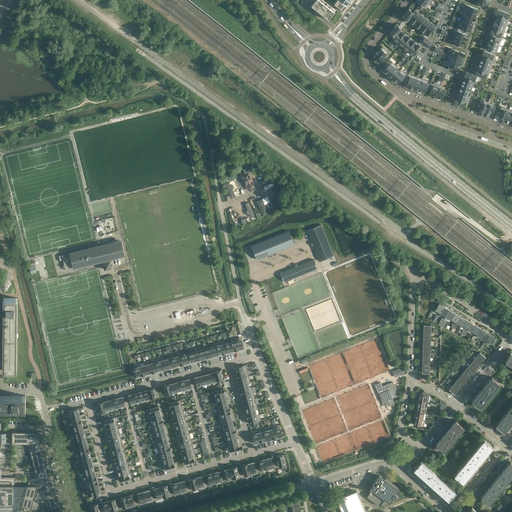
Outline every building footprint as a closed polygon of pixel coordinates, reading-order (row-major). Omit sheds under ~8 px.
[(316,0),(311,6),(320,13),(327,4),(326,3),(322,0),(316,0)] [(337,0),(336,0),(334,4),(342,10),(346,6),(337,0)] [(425,0),(416,0),(417,1),(426,8),(430,3),(425,0)] [(477,0),(476,4),(480,5),(484,7),(487,8),(488,8),(489,5),(490,2),(484,0),(477,0)] [(327,4),(320,13),(328,19),(335,10),(328,4),(327,4)] [(466,5),(464,10),(476,14),(478,9),(466,5)] [(402,17),(405,19),(407,21),(408,20),(409,18),(414,12),(409,8),(404,14),(402,16),(402,17)] [(414,12),(409,18),(411,20),(410,22),(411,22),(412,24),(413,24),(414,22),(420,14),(415,10),(414,12)] [(464,10),(462,16),(474,20),(475,17),(476,14),(464,10)] [(498,10),(496,14),(498,14),(497,16),(508,20),(510,14),(498,10)] [(420,14),(414,22),(417,24),(415,26),(416,26),(418,28),(419,27),(419,26),(426,19),(420,14)] [(462,16),(460,22),(472,26),(473,26),(474,23),(473,23),(474,20),(462,16)] [(497,16),(495,22),(507,26),(509,20),(508,20),(497,16)] [(426,19),(419,26),(419,27),(422,28),(420,30),(421,31),(423,32),(425,31),(424,31),(431,23),(426,19)] [(460,22),(458,27),(470,32),(472,26),(460,22)] [(495,22),(493,27),(505,31),(507,26),(495,22)] [(431,23),(424,31),(425,31),(427,33),(426,34),(426,35),(428,36),(429,36),(436,27),(431,23)] [(394,27),(389,33),(393,37),(394,38),(399,31),(400,30),(401,29),(399,27),(396,25),(395,25),(393,27),(394,27)] [(493,27),(491,33),(503,37),(505,31),(493,27)] [(456,30),(454,36),(465,40),(466,37),(467,34),(461,32),(462,31),(458,29),(457,31),(456,30)] [(393,37),(392,39),(397,43),(404,35),(404,36),(405,34),(404,33),(403,32),(402,32),(401,33),(399,31),(394,38),(393,37)] [(404,35),(397,43),(403,47),(409,39),(409,40),(410,38),(408,36),(407,36),(406,37),(404,36),(404,35)] [(493,35),(490,42),(500,46),(502,39),(493,35)] [(454,36),(451,42),(453,43),(452,45),(456,46),(457,44),(462,46),(463,44),(464,44),(465,40),(454,36)] [(425,38),(421,43),(422,44),(427,47),(431,42),(427,39),(425,38)] [(409,39),(403,47),(408,52),(414,44),(416,42),(415,42),(413,40),(411,41),(409,40),(409,39)] [(490,42),(487,49),(497,53),(500,46),(490,42)] [(414,44),(408,52),(413,56),(421,46),(420,46),(418,45),(418,44),(417,46),(414,44)] [(374,57),(373,57),(374,60),(375,60),(379,62),(380,61),(383,63),(387,58),(384,56),(388,52),(382,47),(379,50),(378,52),(377,51),(376,54),(374,57)] [(452,49),(450,55),(462,59),(463,57),(463,56),(464,54),(464,53),(461,52),(452,49)] [(484,51),(482,57),(494,61),(496,55),(484,51)] [(450,55),(448,61),(460,65),(462,59),(450,55)] [(482,57),(480,63),(492,67),(494,61),(482,57)] [(384,71),(383,73),(385,75),(386,74),(388,75),(395,68),(396,66),(391,62),(390,63),(387,61),(383,67),(385,68),(383,71),(384,71)] [(448,61),(446,67),(454,70),(457,71),(458,71),(459,68),(460,65),(448,61)] [(480,63),(478,68),(490,73),(492,67),(480,63)] [(388,75),(387,76),(390,79),(391,77),(393,79),(399,71),(395,68),(388,75)] [(478,68),(476,74),(488,78),(490,73),(478,68)] [(399,71),(393,79),(395,81),(396,81),(398,83),(401,79),(404,82),(406,77),(404,75),(406,74),(401,69),(399,71)] [(466,72),(465,77),(475,81),(476,81),(478,77),(466,72)] [(406,77),(404,82),(407,83),(406,86),(409,87),(409,88),(412,89),(412,88),(412,89),(417,77),(408,74),(406,77)] [(417,77),(412,89),(418,91),(422,79),(417,77)] [(465,77),(463,82),(473,86),(474,86),(475,81),(465,77)] [(418,91),(418,92),(421,93),(421,92),(424,93),(425,90),(427,90),(429,84),(427,83),(428,81),(422,79),(418,91)] [(463,82),(461,88),(471,91),(473,86),(463,82)] [(429,84),(427,90),(430,91),(429,95),(432,96),(431,96),(434,97),(438,86),(430,83),(429,84)] [(438,86),(434,97),(437,98),(436,99),(440,100),(440,99),(441,99),(443,94),(444,94),(446,90),(444,89),(445,87),(439,85),(438,86)] [(461,88),(459,93),(471,97),(471,96),(469,95),(471,91),(461,88)] [(459,93),(457,98),(469,102),(471,97),(459,93)] [(457,98),(455,103),(462,105),(462,106),(464,107),(465,106),(467,107),(469,102),(457,98)] [(481,101),(478,108),(481,109),(479,112),(485,114),(489,102),(484,100),(483,102),(481,101)] [(489,102),(485,114),(490,116),(491,112),(493,113),(496,107),(493,106),(494,104),(489,102)] [(501,107),(498,115),(501,116),(499,119),(504,121),(509,109),(501,107)] [(249,174),(241,177),(247,191),(255,187),(249,174)] [(238,195),(232,181),(225,184),(231,198),(238,195)] [(273,188),(266,191),(272,205),(280,202),(273,188)] [(259,194),(252,198),(258,211),(265,208),(259,194)] [(248,216),(242,202),(234,206),(240,219),(248,216)] [(307,230),(320,261),(334,256),(321,225),(307,230)] [(294,245),(289,231),(251,246),(257,260),(294,245)] [(115,242),(110,243),(114,258),(118,257),(115,242)] [(108,244),(62,255),(65,270),(102,261),(104,270),(111,268),(110,261),(105,262),(104,260),(111,259),(108,244)] [(317,268),(313,259),(280,273),(284,282),(317,268)] [(4,312),(4,370),(16,370),(17,298),(4,298),(4,306),(3,306),(3,309),(3,312),(4,312)] [(440,313),(444,307),(439,304),(435,310),(440,313)] [(440,313),(445,316),(449,310),(444,307),(440,313)] [(445,316),(444,319),(446,320),(447,317),(450,319),(454,313),(449,310),(445,316)] [(459,316),(454,313),(450,319),(453,321),(452,323),(452,324),(454,325),(459,316)] [(461,325),(465,319),(459,316),(454,325),(456,326),(458,323),(461,325)] [(470,322),(465,319),(461,325),(466,328),(470,322)] [(475,325),(470,322),(466,328),(464,331),(466,332),(468,329),(471,331),(475,325)] [(480,328),(475,325),(471,331),(476,334),(480,328)] [(476,334),(482,337),(485,331),(480,328),(476,334)] [(482,337),(487,340),(491,334),(485,331),(482,337)] [(496,337),(491,334),(487,340),(492,343),(496,337)] [(479,352),(476,357),(481,362),(485,357),(486,357),(479,352)] [(472,362),(477,366),(481,362),(476,357),(472,362)] [(472,362),(468,366),(474,371),(477,366),(472,362)] [(236,374),(247,371),(246,365),(234,368),(236,374)] [(470,376),(474,371),(468,366),(464,371),(470,376)] [(402,368),(393,372),(395,377),(399,375),(398,373),(403,371),(402,368)] [(236,374),(237,379),(249,376),(247,371),(236,374)] [(464,371),(460,375),(466,380),(470,376),(464,371)] [(456,380),(462,385),(466,380),(460,375),(456,380)] [(250,382),(249,376),(237,379),(239,385),(248,382),(250,382)] [(491,377),(482,389),(489,396),(499,384),(491,377)] [(456,380),(453,385),(458,389),(462,385),(456,380)] [(239,385),(240,390),(249,388),(249,387),(248,382),(239,385)] [(388,400),(390,405),(395,403),(393,398),(398,396),(393,382),(382,386),(381,382),(375,385),(379,394),(383,402),(388,400)] [(169,384),(164,386),(167,395),(172,394),(172,393),(169,384)] [(458,389),(453,385),(449,389),(448,389),(454,394),(455,394),(454,394),(458,389)] [(240,390),(242,396),(253,393),(252,387),(249,387),(249,388),(240,390)] [(214,397),(225,394),(223,388),(213,391),(214,397)] [(489,396),(482,389),(472,401),(479,408),(489,396)] [(243,401),(255,398),(253,393),(242,396),(243,401)] [(226,400),(225,394),(214,397),(213,397),(215,403),(226,400)] [(11,397),(0,396),(0,409),(25,410),(25,397),(18,397),(18,396),(14,396),(11,396),(11,397)] [(243,401),(245,407),(256,404),(255,398),(243,401)] [(169,403),(170,409),(182,406),(180,400),(169,403)] [(228,405),(226,400),(215,403),(216,408),(228,405)] [(258,409),(256,404),(245,407),(246,412),(255,410),(258,409)] [(228,405),(216,408),(218,414),(229,411),(228,405)] [(160,411),(158,406),(149,408),(151,414),(160,411)] [(172,414),(183,411),(182,406),(170,409),(172,414)] [(70,411),(72,418),(80,416),(79,415),(78,409),(70,411)] [(172,414),(173,420),(185,417),(183,411),(172,414)] [(231,416),(229,411),(218,414),(219,419),(220,419),(231,416)] [(257,415),(247,418),(249,423),(261,420),(259,414),(257,415)] [(511,421),(511,419),(505,414),(495,426),(503,432),(511,421)] [(80,417),(80,416),(72,418),(74,425),(82,423),(80,417)] [(222,424),(232,422),(231,416),(220,419),(222,424)] [(173,420),(175,425),(186,422),(185,417),(173,420)] [(115,424),(113,418),(104,420),(105,426),(115,424)] [(446,432),(453,439),(463,427),(456,420),(446,432)] [(188,428),(186,422),(175,425),(176,431),(188,428)] [(234,427),(232,422),(222,424),(221,424),(222,430),(234,427)] [(74,425),(76,432),(83,430),(83,429),(82,423),(74,425)] [(234,427),(222,430),(224,436),(235,433),(234,427)] [(274,428),(277,438),(282,436),(280,427),(274,428)] [(176,431),(178,436),(189,433),(188,428),(176,431)] [(85,437),(84,431),(83,430),(76,432),(77,439),(85,437)] [(0,511),(56,511),(51,489),(48,478),(48,476),(49,476),(49,474),(49,472),(47,472),(45,467),(45,466),(41,448),(39,443),(40,443),(37,432),(12,432),(12,433),(0,432),(0,511)] [(446,432),(436,444),(443,451),(453,439),(446,432)] [(191,439),(189,433),(178,436),(179,442),(191,439)] [(237,438),(235,433),(224,436),(225,441),(237,438)] [(260,442),(258,433),(252,434),(254,444),(260,442)] [(77,439),(79,447),(87,444),(87,443),(85,437),(77,439)] [(238,444),(237,438),(225,441),(227,447),(228,447),(228,446),(238,444)] [(179,442),(181,447),(192,444),(191,439),(179,442)] [(474,452),(482,458),(492,446),(484,440),(474,452)] [(79,447),(81,454),(89,452),(88,445),(87,444),(79,447)] [(194,450),(192,444),(181,447),(182,453),(194,450)] [(240,449),(238,444),(228,446),(228,447),(229,452),(240,449)] [(182,453),(184,458),(195,455),(194,450),(182,453)] [(83,461),(91,459),(91,458),(89,452),(81,454),(83,461)] [(474,452),(464,464),(472,470),(482,458),(474,452)] [(285,464),(283,454),(276,456),(277,460),(275,460),(276,467),(285,464)] [(197,461),(195,455),(184,458),(185,464),(197,461)] [(268,469),(276,467),(275,460),(272,461),(271,457),(265,459),(268,469)] [(83,461),(85,468),(93,466),(91,460),(91,459),(83,461)] [(259,471),(268,469),(265,459),(259,461),(260,464),(257,465),(259,471)] [(173,461),(164,464),(165,469),(175,467),(173,461)] [(425,479),(432,472),(420,461),(414,469),(425,479)] [(511,462),(510,461),(500,473),(508,480),(511,474),(511,462)] [(254,462),(248,464),(250,474),(259,471),(257,465),(255,466),(254,462)] [(242,476),(250,474),(248,464),(241,465),(242,469),(240,470),(242,476)] [(472,470),(464,464),(454,476),(462,482),(472,470)] [(85,468),(87,475),(95,473),(95,472),(93,466),(85,468)] [(237,467),(230,468),(233,478),(242,476),(240,470),(237,470),(237,467)] [(224,481),(233,478),(230,468),(224,470),(225,474),(222,474),(224,481)] [(213,473),(216,483),(224,481),(222,474),(220,475),(219,471),(213,473)] [(432,472),(425,479),(437,490),(444,482),(432,472)] [(97,480),(95,474),(95,473),(87,475),(89,482),(97,480)] [(128,473),(118,476),(120,481),(129,479),(128,473)] [(207,485),(216,483),(213,473),(207,475),(208,478),(205,479),(207,485)] [(500,473),(490,486),(498,492),(508,480),(500,473)] [(385,479),(379,476),(378,475),(376,479),(377,479),(370,489),(371,490),(366,497),(379,506),(384,500),(389,503),(392,499),(393,500),(397,495),(395,494),(399,489),(397,488),(398,487),(385,478),(385,479)] [(198,488),(207,485),(205,479),(203,479),(202,476),(195,478),(198,488)] [(188,483),(189,490),(198,488),(195,478),(189,479),(190,483),(188,483)] [(98,486),(97,480),(89,482),(91,489),(99,487),(98,486)] [(181,492),(189,490),(188,483),(185,484),(184,481),(178,482),(181,492)] [(173,487),(170,488),(172,495),(181,492),(178,482),(172,484),(173,487)] [(444,482),(437,490),(449,500),(455,493),(444,482)] [(163,497),(172,495),(170,488),(168,489),(167,485),(161,487),(163,497)] [(498,492),(490,486),(480,498),(488,504),(498,492)] [(91,489),(93,497),(101,494),(99,488),(99,487),(91,489)] [(155,499),(163,497),(161,487),(154,489),(155,492),(153,493),(155,499)] [(146,502),(155,499),(153,493),(151,493),(150,490),(143,492),(146,502)] [(365,511),(356,491),(343,497),(343,496),(342,496),(343,497),(338,499),(337,498),(336,499),(341,511),(384,511),(385,511),(384,511),(365,511)] [(138,497),(136,497),(137,504),(146,502),(143,492),(137,493),(138,497)] [(129,506),(137,504),(136,497),(133,498),(132,495),(126,496),(129,506)] [(129,506),(126,496),(120,498),(121,501),(118,502),(120,509),(129,506)] [(111,511),(120,509),(118,502),(116,503),(115,499),(109,501),(111,511)] [(102,511),(106,511),(111,511),(109,501),(102,503),(103,506),(101,507),(102,511)]
